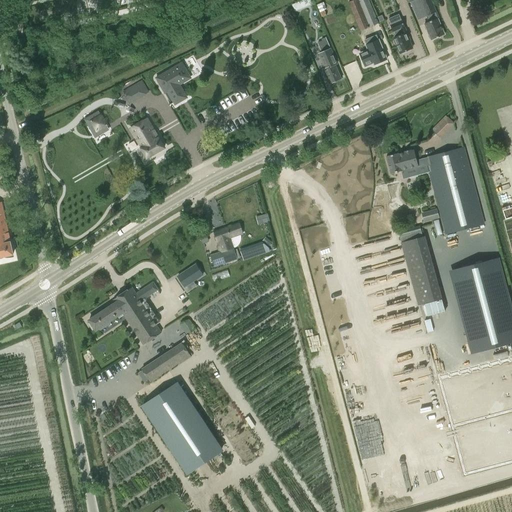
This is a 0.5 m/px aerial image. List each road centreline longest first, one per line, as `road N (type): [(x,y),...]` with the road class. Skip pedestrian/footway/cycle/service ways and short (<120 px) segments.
road 1 (tertiary): [(46,284),(229,171),(511,38)]
road 2 (unclassified): [(91,511),(46,284)]
road 3 (unclassified): [(46,284),(0,76)]
